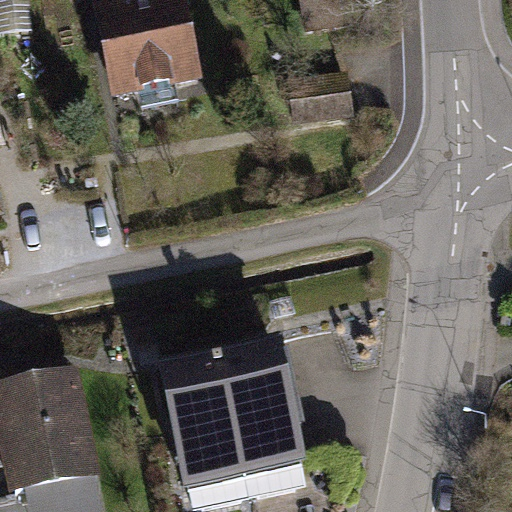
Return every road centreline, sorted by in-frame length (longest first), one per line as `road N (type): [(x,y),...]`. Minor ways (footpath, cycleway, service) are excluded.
road 1 (residential): [(464,184),(406,213),(0,297)]
road 2 (residential): [(464,184),(413,511)]
road 3 (residential): [(450,0),(464,184)]
